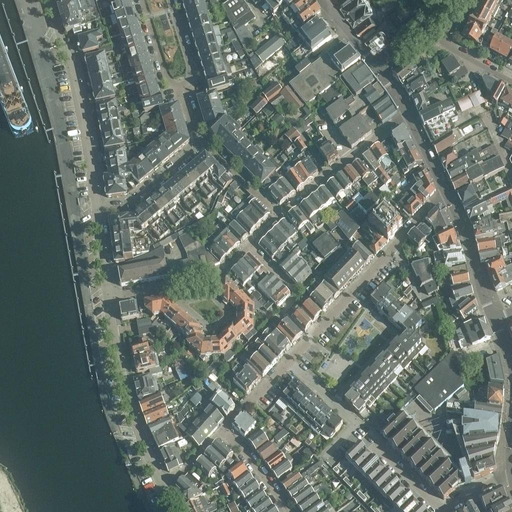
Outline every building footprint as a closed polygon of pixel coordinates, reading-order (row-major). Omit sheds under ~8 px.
[(58,8),(62,21),(96,11),(93,0),(87,0),(86,0),(83,0),(72,4),(70,0),(62,3),(63,7),(58,8)] [(234,29),(233,29),(236,34),(244,28),(255,19),(250,13),(251,13),(241,0),(232,0),(222,8),(234,29)] [(270,0),(265,5),(270,11),(277,4),(279,5),(283,0),(270,0)] [(283,0),(279,5),(277,4),(270,11),(279,21),(282,18),(304,0),(303,0),(283,0)] [(313,6),(307,0),(304,0),(282,18),(289,26),(313,6)] [(372,8),(366,0),(347,0),(341,5),(354,24),(372,8)] [(483,0),(483,1),(497,8),(500,0),(483,0)] [(187,16),(206,10),(210,9),(208,4),(204,5),(203,1),(184,6),(185,8),(184,9),(185,12),(187,13),(187,16)] [(483,1),(478,11),(492,18),(497,8),(483,1)] [(112,7),(115,17),(133,11),(132,8),(133,7),(132,4),(130,3),(130,2),(112,7)] [(321,15),(313,6),(289,26),(296,36),(321,15)] [(189,23),(190,26),(209,20),(206,10),(187,16),(188,18),(187,19),(188,22),(189,23)] [(96,11),(62,21),(66,33),(73,31),(74,36),(82,33),(81,29),(82,29),(81,26),(99,20),(96,11)] [(115,17),(118,26),(136,21),(135,18),(136,16),(135,13),(133,13),(133,11),(115,17)] [(354,24),(362,35),(377,22),(369,11),(354,24)] [(478,11),(473,20),(487,27),(492,18),(478,11)] [(386,19),(366,37),(375,49),(396,31),(386,19)] [(472,19),(467,29),(482,36),(487,27),(473,20),(472,19)] [(192,32),(193,35),(212,30),(209,20),(190,26),(191,27),(190,29),(191,32),(192,32)] [(118,26),(121,36),(139,30),(138,27),(139,26),(138,23),(136,22),(136,21),(118,26)] [(300,49),(324,29),(322,26),(322,24),(320,22),(318,21),(317,21),(293,41),(300,49)] [(244,28),(236,34),(238,39),(248,32),(244,28)] [(324,29),(308,43),(300,49),(307,58),(331,38),(331,35),(329,33),(327,33),(324,29)] [(482,36),(467,29),(463,38),(485,50),(487,46),(479,41),(482,36)] [(121,36),(124,45),(142,40),(141,37),(142,35),(141,32),(139,32),(139,30),(121,36)] [(195,42),(196,45),(214,39),(212,30),(193,35),(194,37),(193,38),(194,41),(195,42)] [(251,36),(248,32),(238,39),(241,44),(251,36)] [(100,33),(79,40),(81,45),(80,45),(78,47),(79,51),(82,52),(83,52),(83,54),(97,50),(98,50),(96,42),(102,39),(100,33)] [(254,41),(251,36),(241,44),(243,49),(254,41)] [(255,55),(256,56),(262,64),(286,45),(279,36),(255,55)] [(493,54),(498,57),(506,42),(501,40),(502,38),(498,36),(490,51),(493,53),(493,54)] [(198,51),(199,54),(217,49),(214,39),(196,45),(197,46),(196,48),(197,51),(198,51)] [(124,45),(127,55),(144,49),(144,46),(145,45),(144,42),(142,41),(142,40),(124,45)] [(506,42),(498,57),(503,59),(504,59),(507,61),(511,51),(511,41),(510,45),(506,42)] [(350,51),(344,43),(308,71),(289,87),(305,106),(306,108),(320,96),(340,81),(343,78),(332,65),(350,51)] [(113,53),(111,46),(98,50),(97,50),(98,57),(105,55),(113,53)] [(127,55),(130,65),(147,59),(147,56),(148,55),(147,52),(145,51),(144,49),(127,55)] [(201,61),(202,64),(220,59),(217,49),(199,54),(200,56),(199,57),(200,61),(201,61)] [(357,58),(350,51),(332,65),(343,78),(362,65),(360,62),(357,58)] [(109,66),(108,61),(106,62),(105,55),(98,57),(86,59),(87,61),(85,62),(86,66),(88,66),(89,70),(109,66)] [(262,64),(256,56),(250,61),(255,70),(262,64)] [(205,74),(223,68),(228,67),(225,57),(220,59),(202,64),(203,66),(202,67),(203,70),(204,71),(205,74)] [(449,78),(450,77),(460,71),(460,70),(452,58),(441,65),(445,71),(449,78)] [(125,77),(132,74),(151,69),(150,66),(151,64),(150,61),(148,61),(147,59),(130,65),(131,70),(123,72),(125,77)] [(364,64),(362,65),(343,78),(340,81),(347,91),(351,95),(355,100),(373,86),(378,83),(371,73),(364,64)] [(404,88),(420,78),(425,75),(422,71),(417,74),(410,64),(392,76),(399,84),(399,83),(402,87),(403,88),(404,88)] [(441,65),(436,68),(440,74),(445,71),(441,65)] [(91,80),(91,81),(110,77),(108,70),(110,70),(109,66),(89,70),(90,75),(89,76),(89,79),(91,80)] [(207,80),(208,83),(226,78),(226,77),(230,76),(229,73),(225,74),(223,68),(205,74),(206,75),(205,77),(206,80),(207,80)] [(460,71),(450,77),(453,83),(468,73),(464,68),(460,70),(460,71)] [(131,85),(135,84),(153,78),(153,75),(154,74),(153,71),(151,70),(151,69),(132,74),(134,80),(124,83),(126,90),(132,89),(131,85)] [(270,89),(277,84),(281,80),(276,75),(265,83),(270,89)] [(94,92),(112,88),(123,85),(121,80),(111,83),(110,77),(91,81),(92,83),(90,84),(91,87),(93,88),(94,92)] [(135,84),(138,93),(156,88),(156,85),(157,84),(156,81),(154,80),(153,78),(135,84)] [(208,83),(207,83),(210,94),(234,86),(233,81),(228,83),(226,78),(208,83)] [(412,98),(412,100),(424,95),(429,93),(420,78),(404,88),(409,97),(409,98),(410,98),(411,98),(412,98)] [(483,97),(485,103),(491,101),(498,87),(484,79),(483,82),(487,93),(486,96),(483,97)] [(340,81),(320,96),(331,110),(351,95),(347,91),(340,81)] [(388,96),(378,83),(373,86),(375,89),(354,105),(355,111),(361,118),(388,96)] [(429,87),(432,93),(439,90),(436,83),(429,87)] [(375,89),(373,86),(355,100),(351,95),(331,110),(327,114),(335,125),(351,113),(351,114),(355,111),(354,105),(375,89)] [(114,87),(112,88),(94,92),(95,96),(94,98),(94,101),(96,101),(96,103),(115,98),(113,92),(115,91),(114,87)] [(295,113),(305,106),(289,87),(283,92),(279,95),(285,102),(286,101),(295,113)] [(497,106),(505,90),(498,87),(491,101),(490,102),(497,106)] [(138,93),(141,103),(159,98),(159,97),(159,94),(160,93),(159,90),(157,90),(156,88),(138,93)] [(500,105),(509,110),(511,105),(511,93),(507,91),(500,105)] [(265,97),(269,103),(276,97),(272,92),(265,97)] [(201,110),(218,105),(220,104),(218,100),(216,101),(214,95),(198,100),(201,110)] [(275,110),(285,102),(279,95),(276,97),(269,103),(275,110)] [(420,118),(427,133),(433,146),(453,135),(455,133),(451,123),(458,120),(450,105),(431,113),(430,110),(433,109),(430,102),(428,103),(424,95),(412,100),(419,118),(420,118)] [(398,112),(388,96),(361,118),(367,127),(378,119),(382,125),(398,112)] [(159,98),(141,103),(144,113),(164,107),(161,97),(159,97),(159,98)] [(254,104),(261,111),(269,104),(262,97),(254,104)] [(99,117),(120,113),(124,113),(124,116),(130,115),(129,107),(117,109),(116,103),(97,106),(97,108),(96,109),(97,112),(98,113),(99,117)] [(201,110),(204,120),(223,114),(222,113),(221,110),(219,111),(218,105),(201,110)] [(262,111),(268,117),(274,111),(268,105),(262,111)] [(163,121),(181,116),(178,106),(160,111),(163,121)] [(361,118),(355,111),(351,114),(351,113),(335,125),(340,133),(341,133),(341,134),(347,129),(354,124),(361,118)] [(204,120),(207,129),(224,124),(226,122),(229,118),(227,112),(222,113),(223,114),(204,120)] [(101,127),(101,128),(120,125),(119,118),(121,118),(120,113),(99,117),(100,122),(99,123),(99,126),(101,127)] [(166,131),(184,125),(181,116),(163,121),(166,131)] [(367,126),(361,118),(354,124),(365,139),(372,133),(367,126)] [(507,122),(500,118),(497,124),(504,128),(507,122)] [(280,129),(285,135),(293,127),(287,121),(280,129)] [(217,141),(229,129),(226,126),(228,124),(226,122),(224,124),(207,129),(207,132),(216,142),(217,141)] [(229,129),(217,141),(221,146),(223,145),(224,147),(241,130),(238,127),(237,128),(234,124),(230,127),(228,124),(226,126),(229,129)] [(354,124),(347,129),(358,144),(365,139),(354,124)] [(102,135),(103,139),(124,135),(123,131),(121,131),(120,125),(101,128),(102,129),(100,131),(101,134),(102,135)] [(170,140),(187,135),(184,125),(166,131),(167,131),(169,136),(169,139),(170,140)] [(411,141),(404,127),(391,137),(397,149),(411,141)] [(295,144),(302,135),(294,128),(287,136),(295,144)] [(347,129),(341,134),(351,149),(358,144),(347,129)] [(501,137),(509,141),(511,134),(511,132),(505,129),(501,137)] [(433,146),(438,156),(463,142),(458,132),(433,146)] [(124,135),(103,139),(104,143),(103,145),(104,148),(105,148),(106,150),(124,146),(123,140),(125,139),(124,135)] [(166,141),(177,153),(189,143),(187,135),(170,140),(169,139),(166,141)] [(227,152),(232,157),(244,145),(240,140),(242,139),(238,135),(226,148),(227,150),(227,152)] [(157,145),(169,160),(177,153),(166,141),(164,138),(157,145)] [(295,143),(302,153),(308,148),(301,139),(295,143)] [(315,146),(318,151),(328,166),(339,159),(325,139),(315,146)] [(393,156),(397,163),(417,153),(412,143),(398,151),(393,156)] [(149,151),(162,166),(169,160),(157,145),(149,151)] [(239,162),(240,163),(253,151),(250,148),(249,149),(244,145),(232,157),(237,162),(239,162)] [(381,169),(375,174),(386,187),(392,183),(382,171),(385,168),(381,163),(388,157),(380,146),(369,154),(381,169)] [(439,158),(445,172),(460,164),(456,154),(462,151),(460,147),(439,158)] [(445,172),(451,183),(499,160),(494,147),(463,163),(460,164),(445,172)] [(108,163),(108,164),(125,162),(124,156),(126,155),(125,151),(106,153),(107,158),(106,159),(106,162),(108,163)] [(142,157),(154,172),(162,166),(149,151),(142,157)] [(242,167),(247,172),(259,160),(255,155),(256,154),(253,151),(240,163),(242,165),(242,167)] [(417,153),(397,163),(403,175),(408,171),(422,163),(417,153)] [(375,174),(381,169),(369,154),(363,159),(375,174)] [(198,163),(209,176),(212,180),(215,177),(219,181),(216,184),(223,191),(232,183),(206,156),(204,157),(203,157),(201,159),(201,160),(198,163)] [(301,166),(293,172),(304,186),(312,180),(312,179),(318,175),(303,156),(297,161),(301,166)] [(134,164),(147,179),(154,172),(142,157),(134,164)] [(254,177),(255,178),(268,166),(265,163),(264,164),(259,160),(247,172),(252,177),(254,177)] [(457,194),(475,185),(489,178),(498,174),(504,171),(499,160),(451,183),(456,195),(457,194)] [(268,166),(255,178),(257,180),(257,182),(266,191),(276,181),(272,176),(274,174),(270,170),(271,169),(275,173),(279,169),(272,161),(268,166)] [(109,171),(109,175),(130,173),(129,168),(126,169),(125,162),(108,164),(108,166),(107,167),(107,170),(109,171)] [(370,175),(360,162),(359,162),(352,168),(362,181),(370,175)] [(194,166),(190,169),(212,196),(217,192),(209,182),(208,183),(206,180),(209,176),(198,163),(197,163),(196,163),(194,165),(194,166)] [(129,168),(130,173),(130,177),(132,177),(139,185),(147,179),(134,164),(129,168)] [(351,168),(343,175),(352,187),(361,180),(351,168)] [(183,175),(181,175),(194,190),(198,186),(200,189),(200,190),(208,200),(212,196),(190,169),(186,172),(185,172),(183,174),(183,175)] [(410,193),(413,197),(416,199),(417,198),(424,204),(430,197),(436,191),(425,170),(413,177),(418,185),(410,193)] [(304,186),(293,172),(286,178),(297,192),(304,186)] [(106,185),(106,187),(125,185),(124,178),(130,177),(130,173),(109,175),(110,178),(105,178),(105,180),(104,181),(104,184),(106,185)] [(178,179),(174,183),(196,209),(201,206),(193,196),(192,196),(189,193),(194,190),(181,175),(181,176),(180,176),(178,178),(178,179)] [(343,175),(335,181),(345,193),(344,193),(346,196),(349,193),(347,191),(352,187),(343,175)] [(391,180),(397,187),(401,183),(395,176),(391,180)] [(233,184),(230,187),(232,189),(234,191),(240,186),(236,181),(233,184)] [(284,181),(277,186),(287,200),(295,193),(284,181)] [(345,193),(335,181),(327,188),(339,203),(341,201),(339,198),(344,193),(345,193)] [(167,189),(165,189),(177,203),(181,200),(184,203),(183,203),(192,213),(196,209),(174,183),(170,186),(169,186),(167,188),(167,189)] [(125,185),(106,187),(107,192),(105,193),(106,196),(107,197),(108,198),(126,196),(125,185)] [(475,185),(457,194),(457,195),(457,196),(463,208),(464,209),(477,202),(474,196),(479,194),(475,185)] [(287,200),(277,186),(268,193),(280,206),(287,200)] [(384,187),(379,191),(385,197),(390,193),(384,187)] [(231,188),(224,198),(228,201),(236,194),(231,188)] [(162,193),(158,196),(180,223),(185,219),(177,209),(176,210),(173,207),(177,203),(165,189),(165,190),(164,190),(162,192),(162,193)] [(325,189),(316,196),(326,208),(332,203),(333,204),(336,203),(335,201),(325,189)] [(491,207),(496,218),(499,218),(511,215),(505,200),(511,197),(511,195),(510,191),(477,205),(464,211),(470,222),(488,214),(486,209),(491,207)] [(423,205),(416,199),(413,197),(409,192),(404,197),(406,198),(399,205),(405,210),(400,214),(408,222),(412,217),(423,205)] [(359,194),(352,201),(356,205),(363,199),(359,194)] [(379,203),(376,199),(375,199),(371,195),(358,207),(366,216),(379,203)] [(150,203),(149,202),(161,217),(162,216),(165,219),(167,217),(176,227),(180,223),(158,196),(154,200),(153,199),(151,201),(150,203)] [(316,196),(309,202),(318,214),(326,208),(316,196)] [(254,206),(251,209),(250,209),(263,222),(270,215),(257,202),(257,203),(252,197),(249,201),(254,206)] [(356,205),(352,201),(349,204),(345,209),(348,213),(356,205)] [(146,207),(142,210),(164,237),(169,233),(160,223),(157,220),(161,217),(149,202),(149,204),(148,203),(146,205),(146,207)] [(318,214),(309,202),(300,209),(309,221),(318,214)] [(238,210),(241,213),(256,228),(263,222),(250,209),(251,209),(245,203),(238,210)] [(369,226),(388,243),(402,227),(387,213),(390,210),(387,207),(369,226)] [(438,230),(441,237),(452,232),(453,231),(446,215),(444,212),(441,208),(441,207),(438,207),(425,221),(433,229),(434,232),(438,230)] [(134,216),(134,217),(145,230),(149,227),(152,230),(151,231),(159,240),(164,237),(142,210),(138,213),(137,213),(134,215),(134,216)] [(305,227),(311,235),(315,232),(298,211),(288,219),(298,232),(305,227)] [(338,223),(336,225),(349,242),(360,229),(357,227),(345,212),(343,212),(338,215),(342,220),(338,223)] [(218,213),(216,219),(228,231),(241,243),(248,236),(235,223),(232,227),(218,213)] [(256,228),(241,213),(234,219),(250,235),(256,228)] [(499,218),(496,218),(491,219),(472,226),(472,228),(476,242),(510,234),(511,233),(511,214),(511,215),(499,218)] [(334,219),(338,223),(342,220),(338,215),(334,219)] [(111,228),(111,231),(137,227),(142,233),(145,230),(134,217),(132,218),(128,219),(128,218),(110,220),(110,223),(110,224),(110,227),(111,228)] [(334,227),(336,225),(338,223),(334,219),(330,222),(334,227)] [(285,221),(279,228),(291,241),(298,234),(285,221)] [(320,228),(324,225),(321,221),(315,226),(317,229),(320,228)] [(201,222),(189,228),(191,232),(203,226),(201,222)] [(330,230),(334,227),(330,222),(326,225),(330,230)] [(388,243),(369,226),(366,222),(361,228),(369,235),(373,240),(368,245),(371,248),(370,249),(376,255),(388,243)] [(224,235),(220,238),(233,251),(240,244),(227,232),(222,226),(218,230),(224,235)] [(112,240),(112,241),(130,239),(130,234),(134,233),(134,234),(142,233),(137,227),(111,231),(112,236),(111,237),(112,240)] [(408,240),(419,249),(425,242),(429,245),(432,242),(430,235),(422,227),(416,233),(415,233),(408,240)] [(279,228),(272,234),(285,247),(288,244),(293,249),(297,246),(291,241),(279,228)] [(452,232),(441,237),(436,239),(438,243),(435,245),(439,254),(459,251),(452,232)] [(217,242),(214,245),(226,257),(233,251),(220,238),(216,233),(212,237),(217,242)] [(179,239),(184,250),(198,242),(189,234),(179,239)] [(272,234),(265,240),(278,254),(285,247),(272,234)] [(322,263),(323,264),(325,265),(324,265),(328,269),(338,258),(344,252),(339,247),(329,234),(313,247),(324,261),(322,263)] [(499,252),(510,234),(476,242),(476,244),(479,256),(507,251),(507,250),(499,252)] [(113,246),(114,252),(148,247),(148,241),(135,243),(135,244),(131,244),(130,239),(112,241),(113,242),(112,243),(112,246),(113,246)] [(211,256),(220,264),(226,257),(214,245),(209,239),(205,243),(210,248),(207,251),(211,256)] [(278,254),(265,240),(259,247),(272,260),(275,257),(280,262),(283,259),(278,254)] [(184,250),(187,255),(205,249),(198,242),(184,250)] [(351,254),(352,255),(365,267),(373,259),(359,246),(356,243),(353,247),(356,249),(351,254)] [(148,247),(114,252),(115,257),(114,257),(114,260),(115,261),(115,264),(125,262),(125,260),(133,259),(132,254),(136,254),(137,255),(149,253),(148,247)] [(118,267),(119,271),(118,271),(121,287),(143,283),(150,281),(168,278),(165,262),(163,248),(150,255),(124,265),(118,267)] [(194,260),(200,258),(211,256),(205,249),(187,255),(188,261),(194,260)] [(279,267),(286,274),(298,261),(295,258),(300,253),(297,249),(292,255),(279,267)] [(466,264),(462,251),(442,254),(445,268),(451,267),(466,264)] [(507,251),(479,256),(481,263),(484,262),(511,258),(511,252),(507,254),(507,251)] [(250,255),(244,262),(256,275),(263,268),(250,255)] [(352,255),(343,265),(356,278),(365,267),(352,255)] [(211,256),(200,258),(202,270),(208,269),(220,264),(211,256)] [(200,258),(194,260),(197,271),(202,270),(200,258)] [(511,258),(484,262),(486,267),(490,279),(511,269),(511,258)] [(194,260),(188,261),(191,273),(197,271),(194,260)] [(188,261),(183,262),(185,274),(191,273),(188,261)] [(286,274),(292,281),(305,268),(298,261),(286,274)] [(185,274),(183,262),(176,264),(179,276),(185,274)] [(244,262),(237,268),(249,281),(253,278),(258,283),(261,280),(256,275),(244,262)] [(410,268),(420,289),(433,283),(430,263),(410,268)] [(343,265),(334,274),(347,286),(356,278),(343,265)] [(449,270),(453,293),(468,288),(467,284),(469,283),(466,267),(451,269),(449,270)] [(230,275),(233,278),(243,288),(246,284),(251,290),(255,286),(249,281),(237,268),(230,275)] [(305,268),(292,281),(299,287),(312,275),(305,268)] [(511,269),(490,279),(496,292),(510,286),(511,285),(511,269)] [(258,276),(262,281),(269,274),(265,270),(258,276)] [(334,274),(326,283),(339,295),(347,286),(334,274)] [(214,291),(221,298),(235,285),(231,281),(233,278),(230,275),(228,278),(227,278),(219,286),(217,285),(215,288),(215,290),(214,291)] [(258,288),(264,295),(277,282),(270,276),(258,288)] [(321,278),(315,284),(334,301),(339,295),(326,283),(321,278)] [(264,295),(271,302),(284,289),(277,282),(264,295)] [(378,305),(380,307),(381,308),(390,297),(391,297),(392,296),(392,295),(394,293),(396,291),(388,283),(371,302),(377,307),(378,305)] [(319,292),(316,296),(328,307),(334,301),(315,284),(313,286),(319,292)] [(228,305),(230,304),(240,294),(235,289),(237,288),(235,285),(221,298),(228,305)] [(437,292),(434,285),(425,289),(428,296),(437,292)] [(452,311),(465,305),(468,303),(467,299),(473,297),(470,287),(468,288),(453,293),(452,294),(455,301),(449,303),(452,311)] [(267,305),(263,309),(267,312),(274,305),(277,308),(290,296),(284,289),(271,302),(267,305)] [(310,302),(310,303),(322,314),(328,307),(316,296),(309,290),(307,292),(313,298),(310,302)] [(235,309),(235,308),(239,305),(254,306),(241,292),(240,294),(230,304),(235,309)] [(250,295),(257,302),(261,297),(256,292),(255,293),(253,292),(250,295)] [(384,314),(387,316),(398,304),(402,300),(394,293),(392,295),(392,296),(391,297),(390,297),(381,308),(380,307),(377,310),(383,316),(384,314)] [(162,315),(165,318),(175,306),(166,298),(157,299),(160,316),(162,315)] [(468,303),(465,305),(456,313),(447,321),(451,326),(460,318),(464,322),(477,310),(478,310),(478,308),(474,299),(474,298),(468,303)] [(154,317),(160,316),(157,299),(151,300),(150,302),(144,303),(145,310),(154,317)] [(437,299),(426,303),(428,308),(433,306),(434,308),(439,306),(437,299)] [(258,304),(263,309),(267,305),(262,300),(258,304)] [(136,303),(120,306),(119,306),(122,321),(139,318),(136,303)] [(310,303),(302,312),(313,323),(322,314),(310,303)] [(388,320),(393,325),(406,311),(398,304),(387,316),(389,318),(388,320)] [(235,308),(237,310),(237,317),(254,318),(254,306),(239,305),(235,308)] [(302,312),(295,305),(292,308),(299,315),(294,321),(305,332),(312,324),(301,314),(302,312)] [(165,319),(173,326),(185,312),(181,309),(179,309),(175,306),(165,318),(165,319)] [(400,328),(403,332),(418,316),(410,307),(406,311),(393,325),(398,330),(400,328)] [(173,326),(181,333),(192,321),(189,318),(189,316),(185,312),(173,326)] [(403,332),(407,335),(420,335),(419,328),(425,322),(418,316),(403,332)] [(237,323),(236,325),(237,326),(240,327),(248,335),(249,334),(250,334),(252,336),(256,333),(253,330),(254,330),(254,318),(237,317),(237,323)] [(464,326),(455,333),(460,350),(466,348),(466,349),(472,346),(472,347),(491,339),(482,318),(464,326)] [(150,320),(137,323),(140,337),(150,335),(154,339),(159,333),(151,326),(150,320)] [(160,331),(164,328),(157,321),(154,325),(160,331)] [(181,333),(189,341),(198,331),(201,328),(200,328),(200,326),(197,324),(195,324),(192,321),(181,333)] [(288,321),(282,327),(297,341),(302,335),(288,321)] [(233,325),(227,331),(237,342),(242,336),(245,338),(248,343),(253,338),(249,334),(248,335),(240,327),(237,326),(236,325),(234,326),(233,325)] [(271,329),(277,334),(291,347),(297,341),(282,327),(279,331),(274,326),(271,329)] [(187,346),(197,354),(201,350),(199,349),(203,344),(201,342),(204,339),(202,338),(204,336),(198,331),(189,341),(187,343),(188,344),(187,346)] [(222,338),(220,340),(223,343),(224,356),(226,354),(229,357),(232,355),(229,351),(233,348),(231,347),(237,342),(227,331),(221,337),(222,338)] [(268,332),(265,335),(285,354),(291,347),(277,334),(274,337),(268,332)] [(269,345),(265,349),(278,361),(285,354),(265,335),(262,338),(269,345)] [(407,335),(402,340),(419,355),(426,347),(422,344),(420,341),(420,335),(407,335)] [(131,352),(133,359),(134,360),(154,355),(153,350),(149,351),(147,344),(146,344),(144,342),(143,338),(130,342),(132,351),(131,352)] [(205,358),(213,357),(212,340),(205,341),(204,339),(201,342),(203,344),(199,349),(201,350),(197,354),(201,357),(199,359),(202,362),(205,359),(205,358)] [(212,340),(213,357),(224,356),(224,361),(227,364),(232,360),(229,357),(226,354),(224,356),(223,343),(220,340),(219,340),(212,340)] [(399,341),(394,346),(411,363),(419,355),(402,340),(400,343),(399,341)] [(256,346),(252,350),(272,368),(278,361),(265,349),(258,342),(256,345),(256,346)] [(388,356),(401,367),(404,371),(411,363),(394,346),(389,352),(390,353),(388,356)] [(272,368),(252,350),(250,348),(250,347),(245,352),(255,361),(253,362),(251,360),(248,363),(251,365),(250,365),(263,378),(272,368)] [(435,411),(464,387),(458,371),(458,372),(453,368),(457,364),(458,364),(454,354),(452,354),(415,390),(435,411)] [(155,369),(154,365),(158,364),(156,356),(135,362),(135,363),(134,364),(135,368),(136,369),(137,374),(149,371),(155,369)] [(384,356),(379,362),(393,375),(394,374),(401,367),(388,356),(386,358),(384,356)] [(486,364),(487,370),(501,367),(499,358),(492,361),(486,364)] [(376,369),(374,371),(390,386),(398,378),(394,374),(393,375),(379,362),(374,367),(376,369)] [(189,363),(185,367),(191,373),(195,369),(189,363)] [(213,364),(207,372),(211,375),(218,367),(213,364)] [(487,370),(489,379),(503,376),(501,367),(487,370)] [(155,369),(149,371),(151,377),(162,374),(161,368),(155,369)] [(240,369),(237,373),(254,388),(261,380),(248,368),(247,369),(246,369),(243,371),(240,369)] [(370,372),(365,377),(383,394),(390,386),(374,371),(372,373),(370,372)] [(254,388),(237,373),(234,376),(238,379),(234,383),(247,396),(254,388)] [(503,376),(489,379),(491,384),(505,385),(503,376)] [(134,381),(138,399),(139,399),(142,401),(144,398),(155,395),(150,377),(134,381)] [(197,383),(195,378),(194,377),(191,379),(188,380),(192,387),(197,383)] [(362,384),(360,386),(376,402),(383,394),(365,377),(360,383),(362,384)] [(213,382),(209,387),(216,393),(221,388),(213,382)] [(287,409),(288,408),(304,390),(299,385),(297,387),(294,384),(279,401),(287,409)] [(351,393),(352,394),(365,406),(365,405),(367,407),(369,409),(376,402),(360,386),(357,389),(356,387),(351,393)] [(487,407),(503,408),(503,401),(504,393),(503,393),(503,388),(495,387),(489,387),(489,392),(487,407)] [(288,408),(296,415),(310,399),(308,397),(309,395),(304,390),(288,408)] [(190,400),(193,403),(200,395),(196,392),(190,400)] [(210,403),(214,407),(227,418),(235,409),(222,398),(223,397),(219,394),(210,403)] [(352,394),(354,396),(352,398),(350,396),(345,402),(359,415),(367,407),(365,405),(365,406),(352,394)] [(140,404),(144,417),(165,408),(165,407),(161,395),(140,404)] [(416,400),(430,414),(433,411),(419,397),(416,400)] [(296,415),(303,422),(319,404),(314,399),(313,401),(310,399),(296,415)] [(303,422),(311,429),(326,413),(323,411),(325,409),(319,404),(303,422)] [(404,412),(401,415),(400,415),(380,435),(384,439),(444,500),(460,485),(461,486),(465,485),(465,486),(471,483),(470,481),(474,479),(474,480),(496,472),(495,461),(496,450),(499,440),(503,410),(476,407),(447,404),(446,412),(463,459),(453,463),(408,416),(404,412)] [(208,412),(205,416),(218,428),(224,421),(209,407),(206,410),(208,412)] [(144,417),(148,427),(169,418),(165,408),(144,417)] [(272,417),(280,424),(283,420),(276,413),(272,417)] [(318,436),(322,433),(335,419),(329,414),(328,415),(326,413),(311,429),(318,436)] [(148,427),(153,439),(175,429),(179,427),(186,419),(180,414),(177,415),(169,418),(148,427)] [(244,414),(232,427),(245,438),(257,425),(244,414)] [(205,416),(198,422),(212,435),(218,428),(205,416)] [(335,419),(322,433),(330,440),(341,428),(339,425),(340,424),(335,419)] [(271,420),(266,426),(268,429),(275,424),(271,420)] [(198,422),(192,429),(205,441),(212,435),(198,422)] [(289,431),(296,437),(300,433),(292,427),(289,431)] [(154,440),(159,451),(173,444),(181,440),(175,429),(153,439),(154,440)] [(205,441),(192,429),(186,436),(199,448),(205,441)] [(248,442),(257,453),(269,444),(260,433),(248,442)] [(301,445),(294,439),(290,443),(296,448),(299,448),(301,445)] [(305,444),(313,451),(316,447),(308,440),(305,444)] [(212,450),(226,463),(230,467),(234,463),(230,460),(233,455),(219,442),(212,450)] [(173,444),(159,451),(161,454),(161,455),(166,465),(165,465),(169,473),(178,469),(178,468),(183,466),(173,444)] [(277,455),(269,444),(257,453),(265,464),(277,455)] [(345,458),(352,466),(366,452),(359,445),(345,458)] [(217,469),(223,475),(224,474),(227,471),(222,467),(226,463),(212,450),(205,457),(212,465),(217,469)] [(313,456),(307,451),(304,454),(310,460),(313,456)] [(352,466),(359,473),(373,459),(366,452),(352,466)] [(279,453),(277,455),(265,464),(271,472),(290,458),(287,454),(283,458),(279,453)] [(290,458),(271,472),(278,481),(292,470),(289,465),(293,462),(290,458)] [(216,470),(217,469),(212,465),(211,466),(203,459),(196,467),(209,479),(216,470)] [(359,473),(366,480),(380,466),(373,459),(359,473)] [(226,484),(226,485),(228,488),(233,485),(247,474),(240,464),(228,473),(233,479),(226,484)] [(366,480),(373,487),(387,473),(380,466),(366,480)] [(281,485),(287,494),(313,474),(310,470),(305,473),(306,474),(300,479),(297,474),(281,485)] [(373,487),(380,494),(394,480),(387,473),(373,487)] [(231,493),(233,497),(253,482),(247,474),(233,485),(236,489),(232,492),(231,493)] [(287,494),(293,501),(309,489),(315,484),(312,480),(316,478),(313,474),(287,494)] [(189,475),(176,488),(183,494),(181,496),(188,503),(203,496),(198,492),(202,488),(189,475)] [(380,494),(387,501),(401,487),(394,480),(380,494)] [(233,497),(232,498),(233,499),(236,497),(238,500),(242,497),(245,501),(260,490),(253,482),(233,497)] [(293,501),(298,508),(326,487),(324,484),(319,488),(318,487),(312,492),(309,489),(293,501)] [(232,496),(232,498),(233,497),(231,493),(230,493),(228,489),(228,488),(226,485),(221,488),(225,499),(232,496)] [(298,508),(300,511),(307,511),(320,503),(317,499),(329,491),(326,487),(298,508)] [(390,511),(394,508),(407,494),(401,487),(387,501),(383,504),(390,511)] [(480,502),(484,511),(490,511),(507,503),(501,490),(493,495),(491,496),(483,500),(481,502),(480,502)] [(250,511),(267,500),(261,492),(245,503),(249,508),(243,511),(250,511)] [(394,508),(397,511),(403,511),(414,501),(407,494),(394,508)] [(185,507),(187,511),(194,511),(204,508),(208,506),(203,498),(185,507)] [(266,511),(273,508),(267,500),(250,511),(266,511)] [(403,511),(417,511),(421,508),(414,501),(403,511)] [(484,511),(480,502),(474,506),(477,511),(484,511)] [(231,511),(239,511),(235,503),(229,507),(231,511)] [(307,511),(323,511),(329,507),(327,504),(322,507),(320,503),(307,511)]
